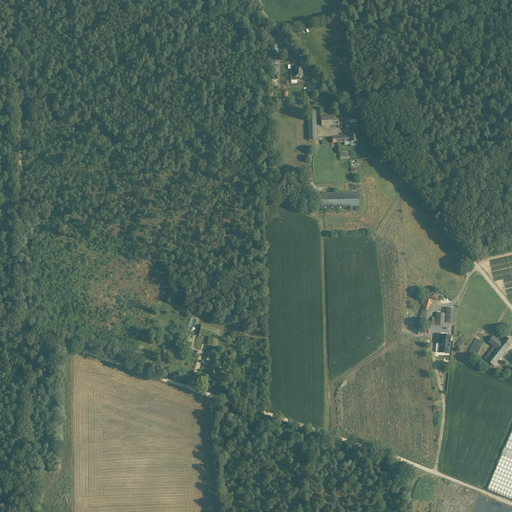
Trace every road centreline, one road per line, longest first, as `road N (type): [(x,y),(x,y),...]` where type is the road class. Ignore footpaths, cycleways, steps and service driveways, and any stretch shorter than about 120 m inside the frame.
road 1 (track): [(268,414),(24,330),(14,0)]
road 2 (unclassified): [(268,414),(511,505)]
road 3 (track): [(476,265),(447,230),(453,175),(511,108)]
road 4 (track): [(24,330),(27,511)]
road 5 (unclassified): [(337,132),(337,101),(253,0)]
road 6 (unknown): [(447,230),(366,130)]
